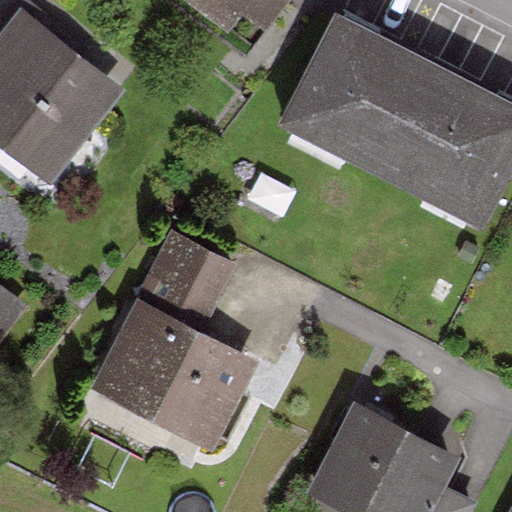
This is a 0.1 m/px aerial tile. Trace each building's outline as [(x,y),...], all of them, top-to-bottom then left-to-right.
[(215,0),(226,8),(232,0),(247,0),(263,12),(272,0),(215,0)] [(0,35),(10,44),(0,57),(0,122),(20,139),(30,127),(57,148),(103,89),(70,63),(82,47),(25,3),(0,35)] [(292,116),(479,212),(511,146),(511,110),(339,22),(292,116)] [(140,311),(112,366),(141,381),(134,395),(207,432),(243,363),(215,348),(218,342),(181,323),(201,285),(216,292),(231,263),(175,234),(136,309),(140,311)] [(358,409),(323,481),(382,511),(418,511),(449,456),(358,409)]
